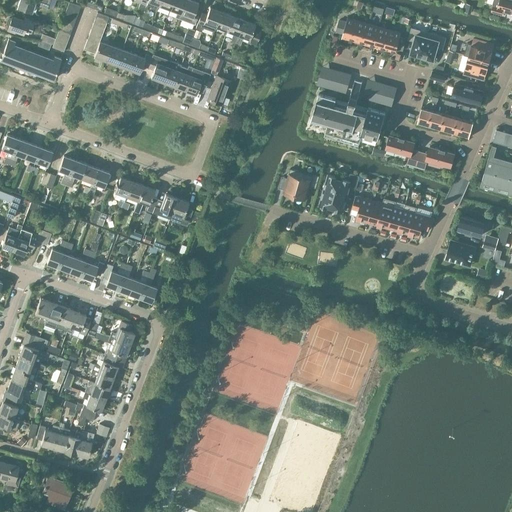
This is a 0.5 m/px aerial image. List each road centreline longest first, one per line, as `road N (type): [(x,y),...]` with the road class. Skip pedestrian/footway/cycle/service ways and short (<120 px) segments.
road 1 (residential): [(51,124),(189,176),(211,128),(69,68)]
road 2 (residential): [(90,511),(158,324),(24,273)]
road 3 (residential): [(330,60),(407,82),(396,118),(401,128),(473,149)]
road 4 (residential): [(268,209),(426,254)]
road 5 (residential): [(426,254),(415,279),(418,298),(511,329)]
